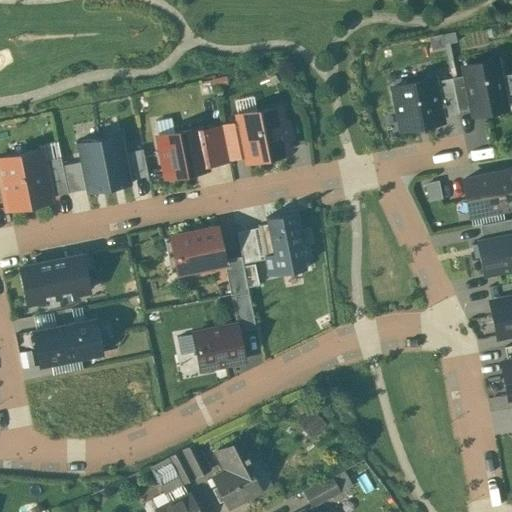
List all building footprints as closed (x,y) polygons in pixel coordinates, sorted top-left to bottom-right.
[(496,60),(463,67),(473,115),(506,108),(496,60)] [(433,79),(393,87),(401,129),(441,121),(433,79)] [(238,115),(239,121),(246,154),(247,160),(288,152),(285,139),(289,138),(286,123),(282,124),(279,107),(238,115)] [(221,125),(222,126),(228,158),(246,154),(239,121),(221,125)] [(222,126),(198,131),(205,164),(228,160),(228,158),(222,126)] [(205,164),(198,131),(197,128),(158,136),(166,176),(206,168),(205,164)] [(121,132),(98,137),(109,188),(131,183),(121,132)] [(98,137),(76,142),(86,193),(109,188),(98,137)] [(50,196),(43,161),(41,150),(0,158),(0,172),(7,209),(51,200),(50,196)] [(60,157),(43,161),(50,196),(68,192),(60,157)] [(511,169),(495,173),(502,208),(511,206),(511,169)] [(484,212),(502,208),(495,173),(463,179),(470,213),(483,210),(484,212)] [(438,182),(427,184),(429,200),(441,198),(438,182)] [(263,252),(264,256),(264,259),(267,271),(268,276),(306,269),(305,264),(295,211),(265,217),(266,222),(267,225),(258,227),(263,251),(263,252)] [(171,237),(164,238),(168,256),(175,255),(178,271),(178,272),(179,272),(222,263),(223,263),(223,261),(221,252),(222,252),(219,238),(218,238),(216,229),(217,229),(216,227),(215,227),(215,228),(172,236),(171,236),(171,237)] [(511,235),(478,243),(484,274),(511,268),(511,235)] [(82,255),(51,261),(58,297),(89,290),(82,255)] [(241,256),(227,259),(229,267),(225,268),(230,294),(230,295),(248,291),(247,287),(243,265),(241,256)] [(51,261),(19,268),(26,303),(58,297),(51,261)] [(254,263),(243,265),(247,287),(259,284),(254,263)] [(511,282),(491,286),(493,300),(511,296),(511,282)] [(230,296),(236,324),(237,324),(238,331),(255,328),(248,292),(230,296)] [(491,301),(498,336),(511,333),(511,296),(493,300),(491,301)] [(71,308),(74,322),(84,320),(81,306),(71,308)] [(51,363),(70,359),(80,357),(102,353),(95,318),(84,320),(74,322),(55,326),(36,329),(32,330),(39,365),(51,363)] [(192,334),(176,337),(180,354),(196,351),(199,369),(244,359),(238,331),(237,324),(236,324),(192,333),(192,334)] [(80,357),(70,359),(73,371),(82,369),(80,357)] [(501,362),(508,398),(511,396),(511,359),(507,361),(501,362)] [(247,436),(216,452),(226,470),(211,477),(227,508),(261,491),(246,461),(257,455),(247,436)] [(195,442),(181,450),(195,477),(209,470),(195,442)] [(195,477),(181,450),(168,457),(182,484),(195,477)] [(182,484),(168,457),(150,465),(164,493),(182,484)] [(331,476),(302,492),(311,506),(339,491),(331,476)] [(197,511),(188,495),(171,504),(169,502),(156,509),(157,511),(197,511)]
